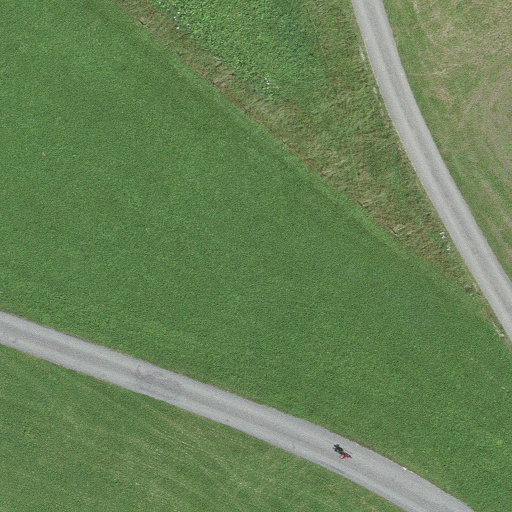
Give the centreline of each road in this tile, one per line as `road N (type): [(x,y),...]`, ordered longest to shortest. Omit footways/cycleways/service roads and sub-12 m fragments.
road 1 (unclassified): [(0,325),(342,457),(439,511)]
road 2 (track): [(511,312),(437,186),(367,0)]
